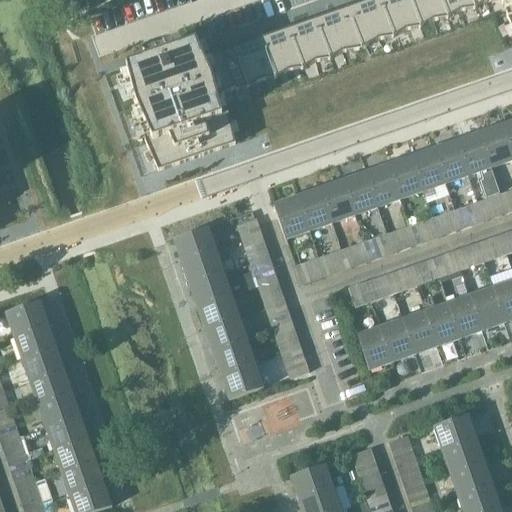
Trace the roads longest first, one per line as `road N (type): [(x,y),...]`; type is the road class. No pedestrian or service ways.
road 1 (residential): [(0,258),(511,79)]
road 2 (residential): [(100,42),(223,0)]
